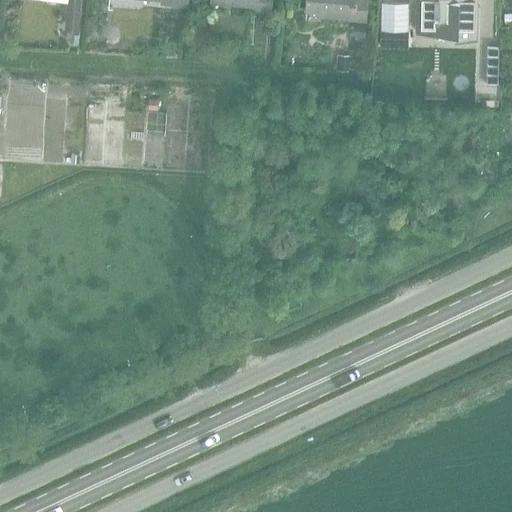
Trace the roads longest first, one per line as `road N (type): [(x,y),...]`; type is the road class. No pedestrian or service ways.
road 1 (unclassified): [(511,251),(0,497)]
road 2 (primary): [(42,511),(511,294)]
road 3 (unclassified): [(117,511),(511,328)]
